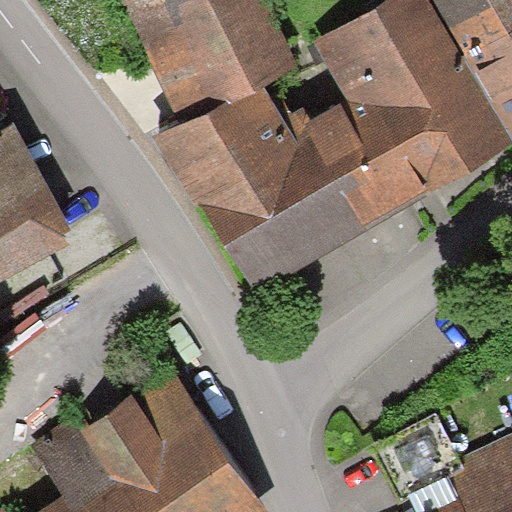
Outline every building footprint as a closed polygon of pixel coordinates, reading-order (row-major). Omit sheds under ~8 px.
[(292,59),(256,0),(119,0),(110,6),(180,122),(145,143),(237,295),(496,141),(411,0),(394,0),(314,48),(342,94),(282,130),(254,82),(292,59)] [(511,0),(411,0),(496,141),(511,131),(511,0)] [(0,262),(43,239),(0,161),(0,262)] [(262,511),(265,510),(161,355),(36,438),(71,490),(38,511),(23,511),(11,494),(0,501),(0,511),(262,511)] [(511,511),(511,437),(463,463),(435,408),(378,437),(416,511),(511,511)]
